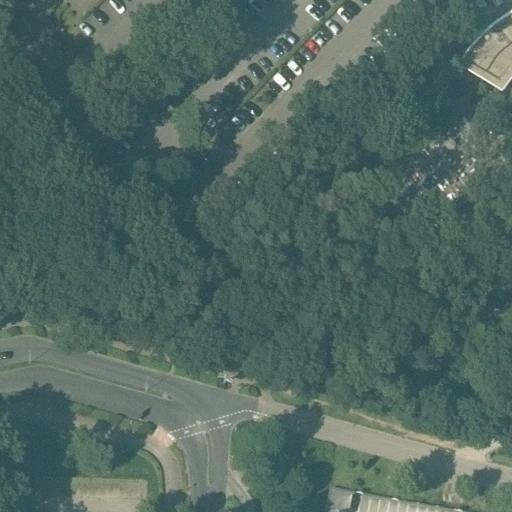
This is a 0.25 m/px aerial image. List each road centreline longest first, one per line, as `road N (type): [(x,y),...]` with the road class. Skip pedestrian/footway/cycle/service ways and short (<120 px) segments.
road 1 (unclassified): [(211,511),(220,445),(203,406),(167,385),(43,351),(0,355)]
road 2 (unclassified): [(0,384),(38,381),(179,424),(192,442),(206,511)]
